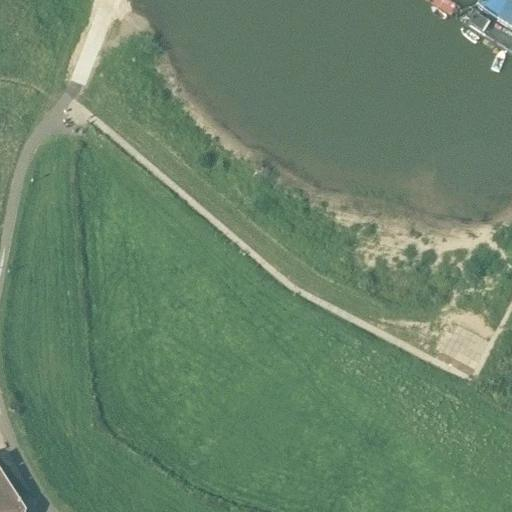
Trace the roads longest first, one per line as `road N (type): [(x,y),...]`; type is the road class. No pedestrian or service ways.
road 1 (track): [(63,102),(322,310),(459,378)]
road 2 (unclassified): [(0,257),(22,162),(92,53)]
